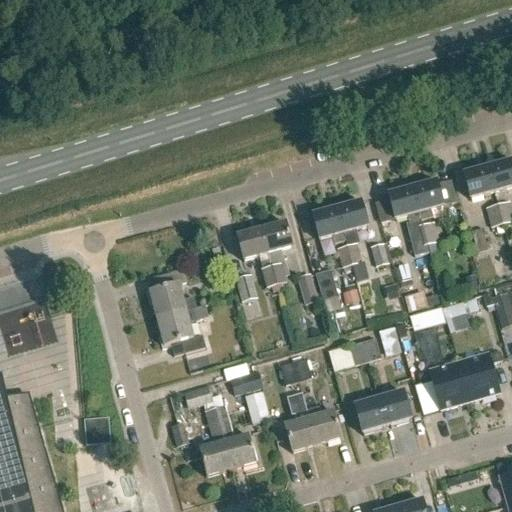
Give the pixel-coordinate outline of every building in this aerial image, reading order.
[(487,170),(494,195),(511,190),(511,164),(511,163),(487,170)] [(494,195),(487,170),(463,177),(470,202),(494,195)] [(412,191),(421,224),(433,220),(431,213),(443,209),(436,184),(412,191)] [(395,223),(408,219),(410,227),(421,224),(412,191),(388,197),(395,223)] [(336,211),(345,244),(347,250),(359,246),(355,233),(367,230),(360,205),(336,211)] [(498,209),(503,229),(511,226),(511,213),(510,206),(498,209)] [(491,232),(503,229),(498,209),(486,213),(491,232)] [(345,244),(336,211),(312,218),(319,243),(332,240),(334,247),(345,244)] [(428,249),(423,230),(421,224),(410,227),(410,226),(406,227),(415,260),(430,256),(428,249)] [(261,232),(278,294),(283,292),(282,288),(286,287),(281,269),(285,268),(281,254),(292,251),(285,225),(261,232)] [(434,227),(423,230),(428,249),(439,246),(434,227)] [(273,295),(278,294),(261,232),(237,239),(244,264),(267,257),(271,270),(262,273),(267,292),(272,291),(273,295)] [(478,256),(488,254),(483,233),(472,235),(478,256)] [(347,250),(352,270),(362,267),(357,248),(347,250)] [(376,271),(389,268),(383,248),(371,252),(376,271)] [(342,273),(352,270),(347,250),(337,253),(342,273)] [(212,253),(215,264),(222,263),(219,251),(212,253)] [(446,252),(430,258),(435,273),(451,268),(446,252)] [(331,272),(315,276),(322,305),(338,300),(331,272)] [(157,322),(197,311),(194,300),(183,303),(178,287),(187,285),(184,273),(153,281),(155,291),(147,294),(150,307),(152,306),(157,322)] [(252,278),(235,282),(242,306),(258,302),(252,278)] [(305,309),(318,306),(311,280),(299,283),(305,309)] [(473,281),(467,283),(470,293),(476,292),(473,281)] [(511,287),(493,293),(494,293),(495,297),(496,301),(500,300),(502,299),(507,297),(511,296),(511,287)] [(392,302),(400,300),(396,288),(388,290),(392,302)] [(357,292),(343,296),(346,308),(360,304),(357,292)] [(491,297),(484,299),(487,311),(494,309),(492,302),(491,297)] [(496,301),(492,302),(494,309),(496,315),(501,333),(511,329),(511,313),(507,297),(502,299),(500,300),(496,301)] [(428,311),(424,298),(405,304),(409,316),(428,311)] [(474,303),(457,308),(448,311),(449,316),(451,323),(465,318),(477,315),(476,309),(474,303)] [(197,311),(157,322),(161,339),(159,339),(162,352),(171,350),(174,360),(206,351),(202,338),(193,341),(189,327),(209,321),(205,310),(198,312),(197,311)] [(430,328),(431,332),(445,328),(443,318),(441,314),(427,317),(430,328)] [(51,316),(36,322),(43,342),(58,337),(51,316)] [(404,329),(397,331),(400,343),(407,340),(404,329)] [(379,336),(382,347),(397,343),(394,332),(379,336)] [(363,348),(368,367),(381,364),(376,344),(363,348)] [(368,367),(363,348),(349,351),(354,371),(368,367)] [(500,356),(460,367),(471,406),(500,398),(491,368),(502,365),(500,356)] [(293,368),(299,387),(312,383),(306,364),(293,368)] [(460,367),(418,380),(418,381),(420,389),(432,385),(441,415),(471,406),(460,367)] [(286,391),(299,387),(293,368),(279,371),(286,391)] [(235,400),(262,392),(258,376),(230,384),(235,400)] [(0,511),(61,511),(31,403),(8,409),(2,379),(0,379),(0,511)] [(208,389),(184,396),(189,413),(213,406),(208,389)] [(245,400),(252,428),(270,424),(263,395),(245,400)] [(402,395),(378,401),(386,429),(410,423),(402,395)] [(293,457),(317,450),(309,421),(310,421),(302,396),(286,401),(292,419),(295,418),(297,425),(285,428),(293,457)] [(362,436),(386,429),(378,401),(354,408),(362,436)] [(216,413),(232,474),(257,467),(249,438),(235,442),(231,429),(226,410),(216,413)] [(207,480),(232,474),(216,413),(206,416),(215,448),(200,452),(207,480)] [(333,414),(310,421),(309,421),(317,450),(341,443),(333,414)] [(86,448),(110,446),(108,421),(107,421),(84,423),(86,448)] [(182,429),(172,431),(177,449),(187,446),(182,429)] [(506,467),(496,470),(508,510),(511,508),(511,477),(509,478),(506,467)] [(476,475),(467,477),(469,485),(478,483),(476,475)] [(459,480),(447,483),(450,492),(461,488),(459,480)] [(424,511),(422,503),(396,510),(397,511),(424,511)]
